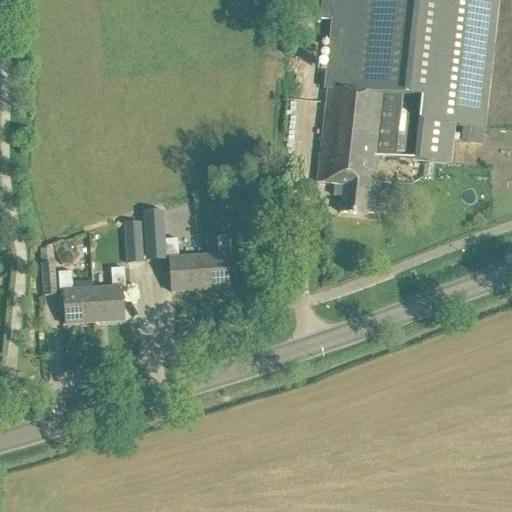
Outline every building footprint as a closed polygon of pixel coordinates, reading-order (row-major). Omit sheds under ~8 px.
[(495,0),(337,0),(327,91),(316,185),(335,187),(334,199),(342,200),(340,214),(365,217),(365,215),(376,216),(380,184),(375,184),(377,159),(446,167),(451,128),(481,131),(495,0)] [(281,34),(284,57),(299,55),(296,32),(281,34)] [(143,215),(145,244),(164,243),(162,213),(143,215)] [(234,240),(235,259),(250,259),(249,239),(245,239),(245,233),(235,233),(235,239),(234,240)] [(124,239),(126,268),(142,267),(140,238),(124,239)] [(218,257),(198,259),(200,293),(229,291),(227,257),(231,257),(229,238),(216,239),(218,257)] [(200,293),(198,259),(178,260),(177,242),(164,243),(165,261),(169,261),(171,295),(200,293)] [(40,267),(43,300),(56,299),(54,266),(40,267)] [(112,290),(92,291),(94,326),(123,324),(121,290),(125,290),(123,271),(111,272),(112,290)] [(94,326),(92,291),(91,283),(71,284),(71,274),(58,275),(59,294),(63,294),(65,328),(94,326)]
